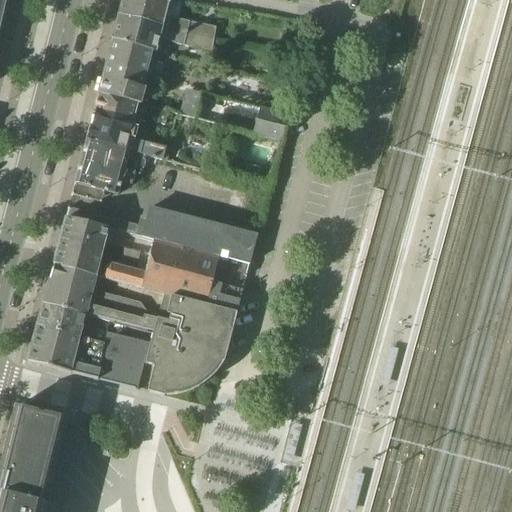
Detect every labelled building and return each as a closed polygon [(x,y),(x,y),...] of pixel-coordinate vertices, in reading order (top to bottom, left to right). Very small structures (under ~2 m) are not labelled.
[(163,16),(164,11),(167,4),(162,2),(160,0),(123,0),(118,19),(214,39),(216,29),(163,16)] [(211,52),(214,39),(118,19),(113,41),(151,51),(168,55),(171,42),(211,52)] [(141,88),(151,51),(113,41),(100,88),(142,98),(145,89),(141,88)] [(140,106),(142,98),(100,88),(94,112),(133,123),(135,114),(143,116),(141,120),(169,127),(171,121),(175,122),(177,115),(140,106)] [(186,90),(180,116),(196,120),(203,94),(186,90)] [(283,144),(290,117),(260,109),(252,135),(283,144)] [(127,142),(133,123),(94,112),(86,141),(144,156),(167,162),(169,155),(165,154),(166,149),(137,141),(136,144),(127,142)] [(143,160),(144,156),(86,141),(72,196),(102,204),(105,193),(118,196),(121,183),(132,186),(135,174),(139,175),(140,171),(142,170),(144,163),(143,160)] [(249,265),(257,237),(150,208),(147,220),(140,219),(138,227),(68,209),(63,229),(106,240),(108,230),(154,241),(249,265)] [(99,267),(106,240),(63,229),(54,266),(96,278),(132,287),(137,270),(111,263),(105,268),(99,267)] [(237,312),(249,265),(154,241),(146,272),(137,270),(132,287),(237,312)] [(93,292),(96,278),(54,266),(43,304),(101,319),(154,332),(151,343),(145,365),(154,367),(147,393),(165,397),(165,396),(172,396),(177,395),(183,394),(186,392),(192,390),(198,387),(198,388),(200,387),(199,387),(204,383),(209,379),(213,376),(215,372),(219,368),(222,362),(235,315),(236,316),(236,314),(171,297),(167,313),(158,318),(158,320),(145,317),(146,312),(141,304),(93,292)] [(95,342),(101,319),(43,304),(37,327),(95,342)] [(95,342),(37,327),(28,363),(28,364),(137,391),(145,365),(151,343),(108,333),(105,345),(95,342)] [(399,348),(389,345),(379,383),(389,386),(399,348)] [(17,409),(0,475),(0,511),(46,511),(48,506),(43,505),(49,484),(47,483),(52,465),(53,465),(54,463),(52,462),(57,444),(58,444),(59,442),(58,442),(62,423),(64,423),(64,421),(63,421),(62,421),(18,410),(18,409),(17,409)] [(365,474),(355,471),(345,509),(355,511),(365,474)]
